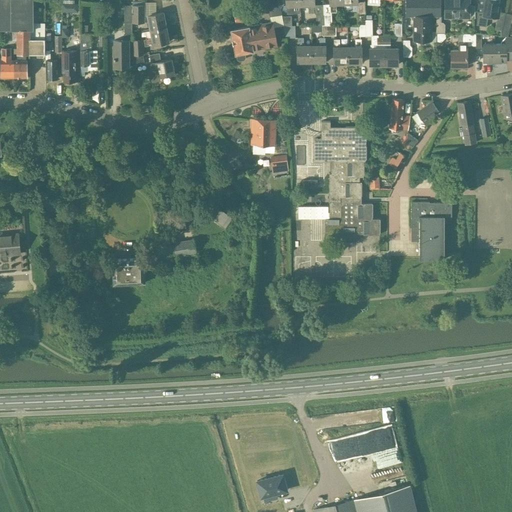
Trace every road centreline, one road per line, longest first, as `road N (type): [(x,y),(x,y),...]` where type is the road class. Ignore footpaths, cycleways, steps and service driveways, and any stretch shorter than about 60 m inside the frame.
road 1 (primary): [(0,405),(236,393),(511,363)]
road 2 (residential): [(447,89),(296,86),(206,107)]
road 3 (residential): [(206,107),(141,124),(45,102),(0,102)]
road 4 (residential): [(392,238),(392,200),(447,103),(447,89)]
